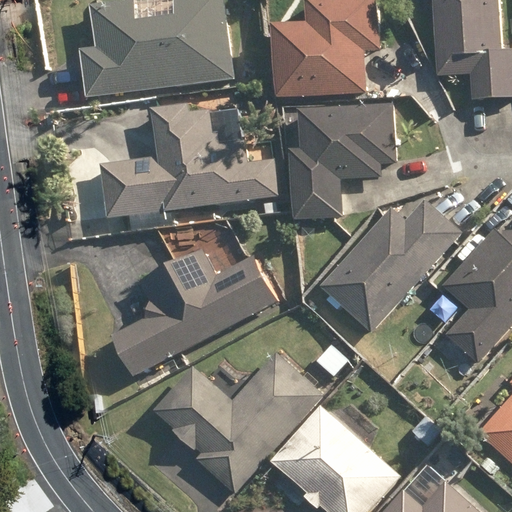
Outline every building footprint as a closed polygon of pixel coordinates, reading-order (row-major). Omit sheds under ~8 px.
[(90,53),(97,102),(243,82),(231,0),(173,0),(102,10),(107,51),(90,53)] [(285,29),(291,103),(377,96),(374,55),(391,54),(387,0),(353,0),(318,2),(320,27),(285,29)] [(511,52),(508,0),(441,0),(446,80),(480,78),(481,105),(511,103),(511,52)] [(253,58),(256,84),(273,82),(271,56),(253,58)] [(108,163),(115,216),(287,194),(283,158),(256,161),(253,139),(229,142),(228,132),(221,133),(217,108),(199,110),(198,101),(160,107),(167,155),(108,163)] [(299,148),(304,219),(351,216),(349,178),(390,175),(389,163),(406,162),(401,102),(307,108),(310,147),(299,148)] [(269,200),(270,212),(282,210),(281,199),(269,200)] [(331,291),(382,337),(472,237),(435,204),(416,225),(402,212),(331,291)] [(457,338),(488,366),(511,340),(511,236),(511,238),(505,233),(453,290),(479,314),(457,338)] [(122,342),(142,381),(286,305),(262,259),(225,278),(213,254),(150,287),(161,308),(157,323),(122,342)] [(324,364),(342,380),(357,363),(338,348),(324,364)] [(205,463),(243,497),(332,398),(286,357),(242,404),(205,371),(165,416),(184,433),(183,434),(204,453),(205,452),(211,456),(205,463)] [(328,511),(330,510),(332,511),(382,511),(411,480),(334,410),(284,466),(315,495),(311,499),(325,511),(328,511)] [(486,437),(511,460),(511,410),(503,420),(493,410),(482,421),(492,430),(486,437)] [(430,450),(437,456),(453,438),(433,420),(420,435),(434,447),(430,450)] [(489,469),(498,477),(505,470),(495,462),(489,469)] [(486,511),(457,486),(435,511),(416,495),(400,511),(486,511)]
